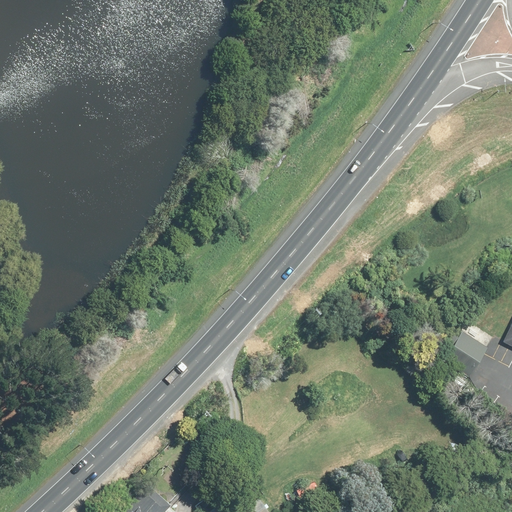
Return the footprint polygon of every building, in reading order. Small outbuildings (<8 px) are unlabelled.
[(511,316),(500,339),(511,345),(511,316)] [(486,343),(460,328),(443,356),(469,371),(486,343)] [(352,429),(338,437),(343,446),(357,438),(352,429)] [(318,481),(299,490),(303,498),(322,489),(318,481)] [(167,511),(170,509),(146,487),(124,511),(167,511)] [(257,492),(232,508),(235,511),(268,511),(270,511),(257,492)] [(230,511),(221,498),(200,511),(230,511)]
